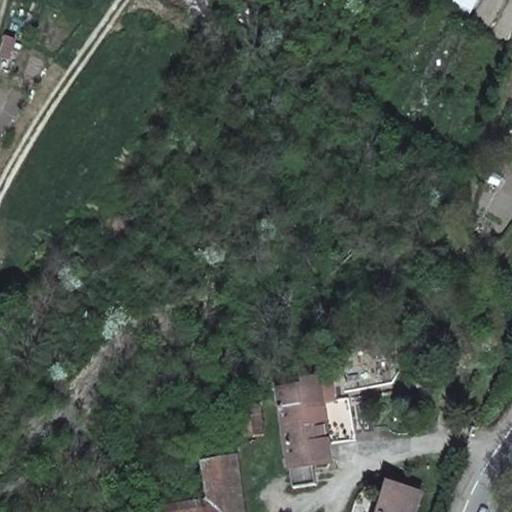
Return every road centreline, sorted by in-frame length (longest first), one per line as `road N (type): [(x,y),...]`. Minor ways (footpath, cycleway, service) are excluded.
road 1 (track): [(511,238),(485,259),(469,257),(453,231),(511,57)]
road 2 (track): [(113,0),(31,112),(0,172)]
